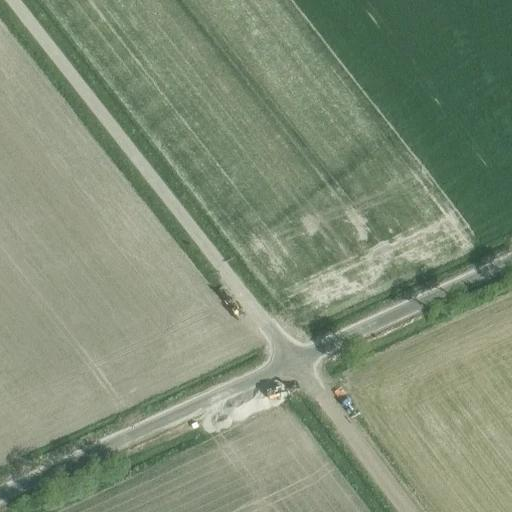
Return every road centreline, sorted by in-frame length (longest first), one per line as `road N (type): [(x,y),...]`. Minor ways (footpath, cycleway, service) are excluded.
road 1 (unclassified): [(292,361),(10,0)]
road 2 (unclassified): [(0,495),(292,361)]
road 3 (unclassified): [(292,361),(511,261)]
road 4 (track): [(407,511),(292,361)]
